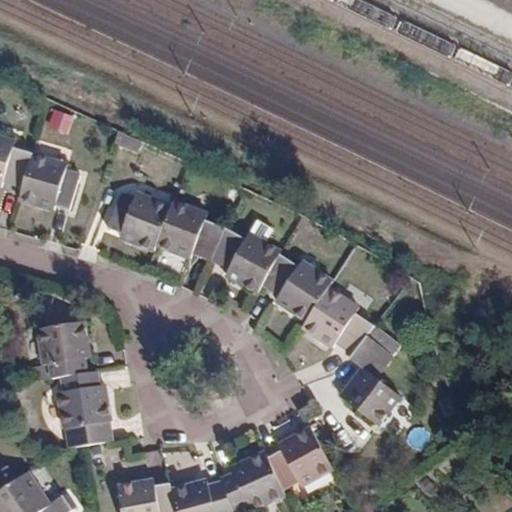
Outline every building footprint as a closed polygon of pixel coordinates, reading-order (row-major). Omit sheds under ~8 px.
[(0,143),(13,148),(14,142),(0,137),(0,143)] [(0,186),(2,188),(4,181),(23,187),(34,155),(34,154),(13,148),(0,143),(0,186)] [(69,211),(80,176),(66,172),(48,167),(50,160),(34,155),(23,187),(19,201),(54,211),(57,206),(69,211)] [(66,172),(67,165),(50,160),(48,167),(66,172)] [(155,201),(139,195),(136,201),(152,208),(155,201)] [(122,239),(154,252),(157,245),(171,208),(155,201),(152,208),(136,201),(123,196),(109,229),(123,235),(122,239)] [(194,253),(211,259),(212,260),(227,229),(206,221),(189,215),(192,208),(174,201),(171,208),(157,245),(191,259),(194,253)] [(206,221),(209,214),(192,208),(189,215),(206,221)] [(227,275),(257,294),(262,285),(281,256),(266,246),(262,251),(247,242),(227,229),(212,260),(229,271),(227,275)] [(266,246),(250,235),(247,242),(262,251),(266,246)] [(281,296),(277,303),(307,323),(330,288),(313,278),(317,271),(303,262),(299,268),(281,256),(262,285),(281,296)] [(330,288),(334,282),(317,271),(313,278),(330,288)] [(332,350),(336,343),(354,354),(368,335),(374,326),(356,314),(340,304),(344,297),(330,288),(307,323),(303,329),(332,350)] [(356,314),(360,308),(344,297),(340,304),(356,314)] [(51,364),(54,380),(62,379),(88,374),(86,359),(81,342),(88,340),(85,323),(39,330),(45,365),(51,364)] [(351,359),(363,369),(370,374),(357,389),(351,384),(341,397),(379,426),(400,398),(376,379),(394,356),(368,335),(354,354),(351,359)] [(86,359),(91,358),(88,340),(81,342),(86,359)] [(363,369),(351,384),(357,389),(370,374),(363,369)] [(100,386),(97,373),(88,374),(62,379),(65,392),(58,394),(65,430),(68,430),(72,449),(114,443),(110,422),(113,422),(110,403),(104,404),(100,386)] [(110,403),(106,385),(100,386),(104,404),(110,403)] [(333,469),(311,429),(295,438),(279,446),(282,453),(269,460),(284,493),(299,485),(301,487),(333,469)] [(252,511),(285,497),(284,493),(269,460),(265,453),(248,461),(251,466),(236,474),(223,480),(224,483),(233,511),(249,505),(252,511)] [(236,474),(251,466),(248,461),(233,468),(236,474)] [(7,469),(0,472),(0,492),(15,483),(7,469)] [(50,505),(29,473),(15,483),(0,492),(0,500),(7,511),(70,511),(73,511),(64,496),(50,505)] [(155,487),(154,480),(136,483),(137,490),(155,487)] [(176,511),(172,491),(171,484),(155,487),(137,490),(136,483),(119,486),(123,511),(176,511)] [(172,491),(176,511),(233,511),(224,483),(210,487),(209,484),(182,489),(172,491)]
